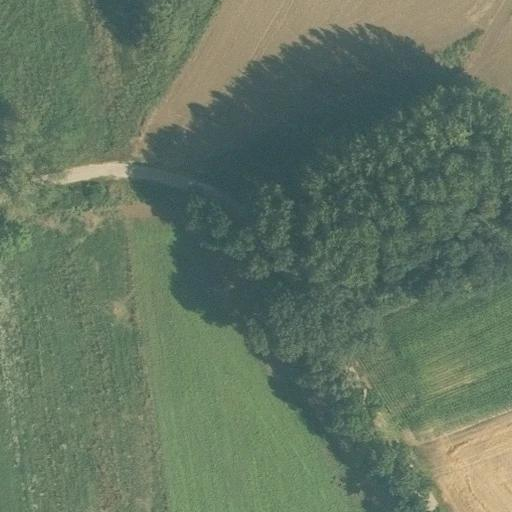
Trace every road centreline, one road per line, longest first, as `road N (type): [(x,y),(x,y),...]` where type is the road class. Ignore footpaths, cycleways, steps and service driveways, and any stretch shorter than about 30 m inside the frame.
road 1 (unclassified): [(435,511),(261,235),(208,196),(152,173),(99,174)]
road 2 (unclassified): [(149,511),(99,174)]
road 3 (unclassified): [(99,174),(74,0)]
